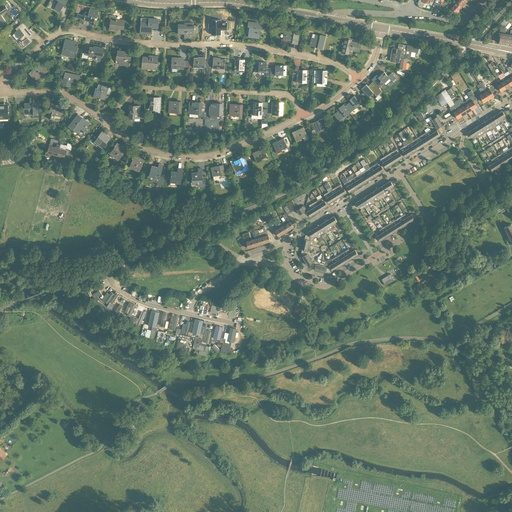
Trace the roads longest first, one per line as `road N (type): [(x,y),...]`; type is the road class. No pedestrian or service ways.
road 1 (residential): [(355,80),(321,58),(272,47),(67,31),(10,77),(5,93)]
road 2 (unclassified): [(243,261),(64,166),(0,163)]
road 3 (residential): [(107,122),(140,88),(281,92),(304,115)]
road 4 (residential): [(304,115),(203,157),(148,150),(107,122)]
road 5 (tertiary): [(328,19),(237,3),(128,0)]
road 6 (track): [(359,342),(511,255)]
road 7 (residential): [(283,262),(301,282),(329,284),(429,220)]
road 8 (residential): [(398,170),(287,240)]
